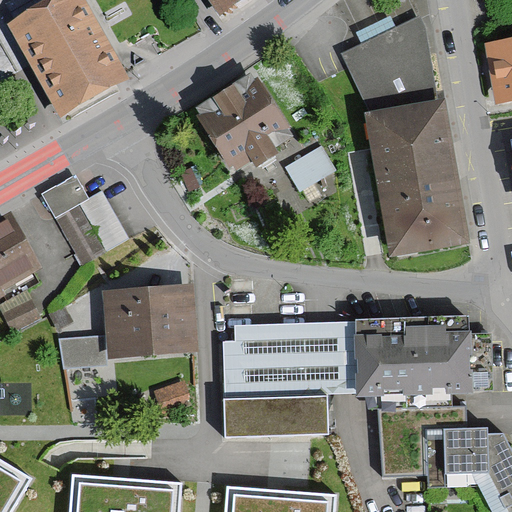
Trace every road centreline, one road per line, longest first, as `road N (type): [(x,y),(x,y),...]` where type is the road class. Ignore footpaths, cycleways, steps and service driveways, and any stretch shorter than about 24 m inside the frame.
road 1 (residential): [(110,124),(169,220),(228,260),(305,276),(508,289)]
road 2 (residential): [(508,289),(455,0)]
road 3 (unknown): [(305,276),(366,511)]
road 4 (secondary): [(296,0),(110,124)]
road 5 (secondary): [(110,124),(0,187)]
